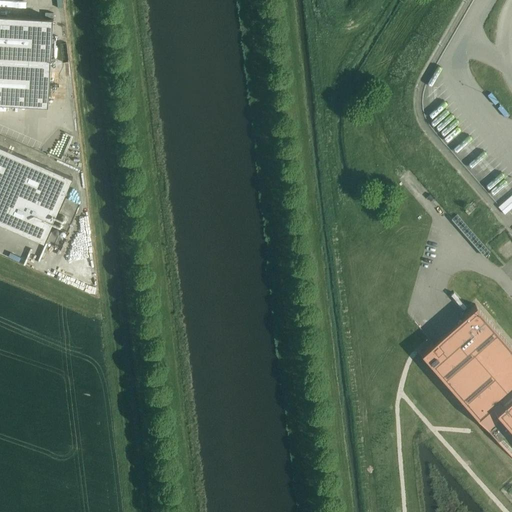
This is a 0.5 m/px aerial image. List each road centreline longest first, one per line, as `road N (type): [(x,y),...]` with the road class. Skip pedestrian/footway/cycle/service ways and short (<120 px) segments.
road 1 (track): [(273,0),(330,511)]
road 2 (unknown): [(479,0),(450,63),(463,100),(504,149)]
road 3 (unknown): [(511,296),(483,266),(459,263),(442,278),(426,314)]
